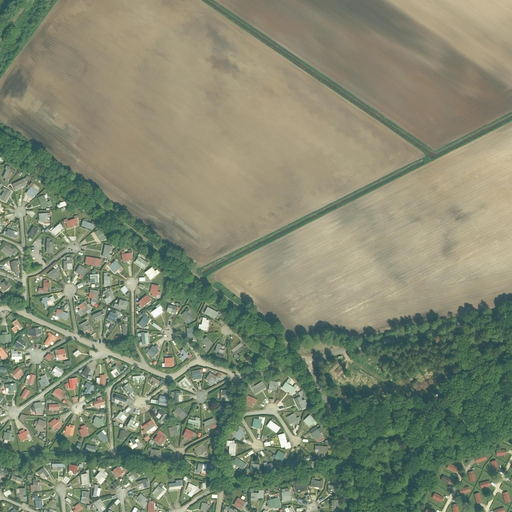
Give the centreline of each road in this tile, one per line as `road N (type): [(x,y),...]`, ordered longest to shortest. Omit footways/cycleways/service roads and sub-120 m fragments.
road 1 (track): [(313,359),(0,135)]
road 2 (unclassified): [(511,312),(313,359)]
road 3 (residential): [(240,375),(200,361),(173,377),(73,335)]
road 4 (unclassified): [(351,511),(351,455),(314,380),(313,359)]
road 5 (residential): [(240,375),(214,449),(226,475),(218,511)]
